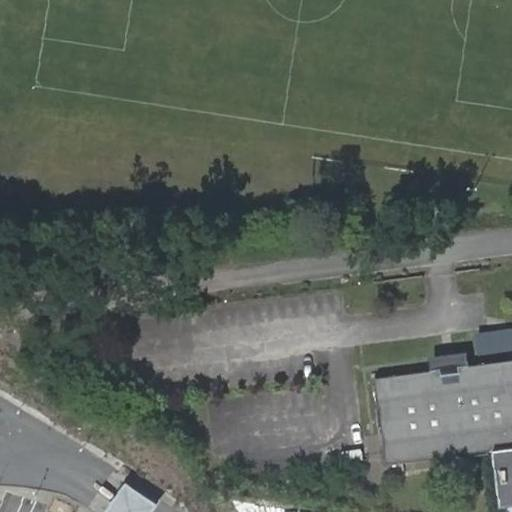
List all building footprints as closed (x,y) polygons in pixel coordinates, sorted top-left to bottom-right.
[(483,349),(511,346),(511,326),(481,328),(483,349)] [(511,349),(482,351),(482,359),(511,356),(511,349)] [(459,367),(465,366),(464,358),(434,361),(435,370),(439,370),(439,374),(444,374),(445,378),(455,376),(454,372),(459,371),(459,367)] [(511,360),(465,366),(459,367),(459,371),(454,372),(455,376),(445,378),(444,374),(439,374),(439,370),(435,370),(374,378),(385,463),(491,449),(498,507),(511,504),(511,360)] [(157,511),(130,494),(118,511),(157,511)]
